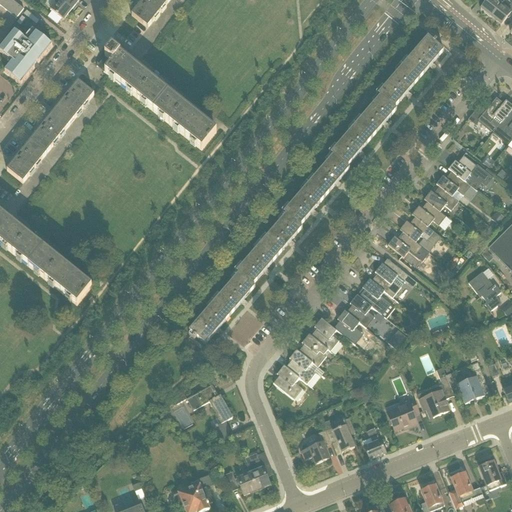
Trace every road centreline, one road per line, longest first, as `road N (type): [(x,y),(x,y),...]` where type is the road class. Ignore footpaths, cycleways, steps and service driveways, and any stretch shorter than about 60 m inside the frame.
road 1 (secondary): [(0,511),(410,0)]
road 2 (secondary): [(372,0),(0,464)]
road 3 (residential): [(298,507),(251,376),(500,59)]
road 4 (residential): [(298,507),(499,424)]
road 5 (residential): [(0,140),(112,0)]
